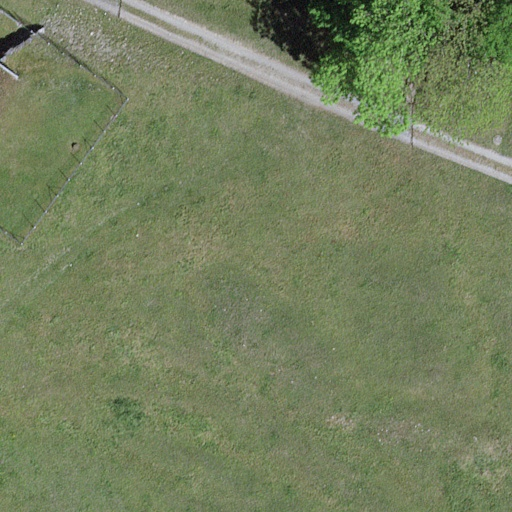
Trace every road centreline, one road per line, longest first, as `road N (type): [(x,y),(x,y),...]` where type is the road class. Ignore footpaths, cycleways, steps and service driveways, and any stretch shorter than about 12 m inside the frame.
road 1 (track): [(112,0),(511,173)]
road 2 (track): [(0,324),(98,235),(269,144),(331,97)]
